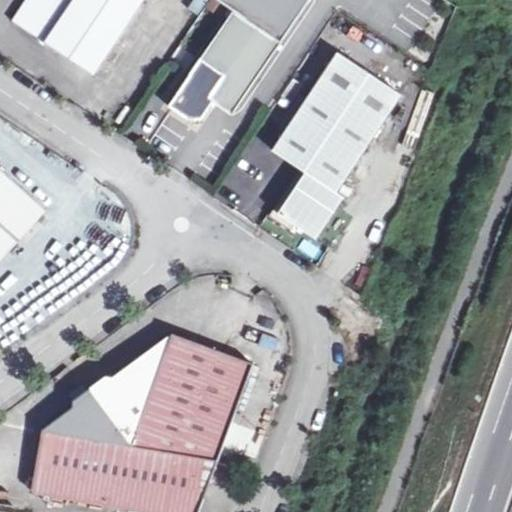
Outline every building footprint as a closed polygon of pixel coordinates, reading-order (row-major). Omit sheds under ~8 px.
[(17,0),(12,8),(93,63),(136,0),(17,0)] [(198,13),(206,0),(194,0),(189,8),(198,13)] [(224,0),(233,6),(281,38),(306,0),(224,0)] [(281,38),(233,6),(169,101),(189,115),(201,116),(209,104),(214,98),(232,110),(281,38)] [(303,167),(276,207),(313,233),(341,192),(334,186),(398,89),(340,48),(272,144),(303,167)] [(0,165),(0,270),(53,214),(0,165)] [(303,240),(297,250),(315,261),(321,251),(303,240)] [(131,450),(219,464),(256,368),(175,341),(111,386),(106,384),(89,396),(131,450)] [(137,511),(200,511),(219,464),(131,450),(89,396),(74,406),(73,415),(42,436),(31,496),(137,511)]
